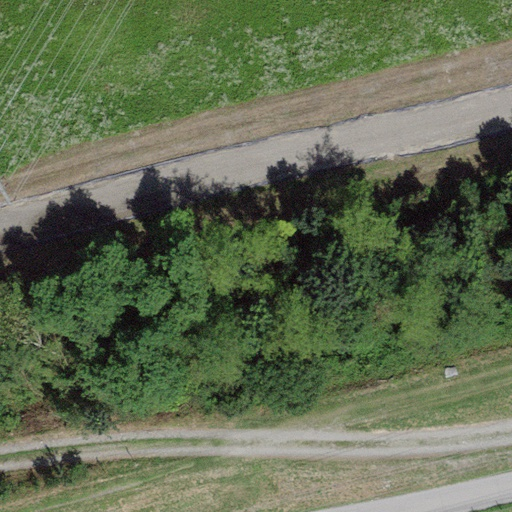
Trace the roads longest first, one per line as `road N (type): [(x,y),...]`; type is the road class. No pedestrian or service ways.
road 1 (track): [(0,227),(511,100)]
road 2 (track): [(511,432),(313,445),(247,437),(0,456)]
